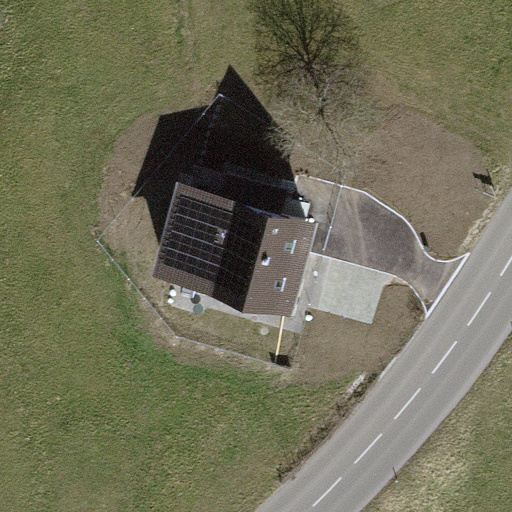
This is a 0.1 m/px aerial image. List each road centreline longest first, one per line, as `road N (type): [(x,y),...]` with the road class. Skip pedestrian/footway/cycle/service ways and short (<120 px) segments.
road 1 (tertiary): [(309,511),(413,400),(511,258)]
road 2 (track): [(478,312),(339,234)]
